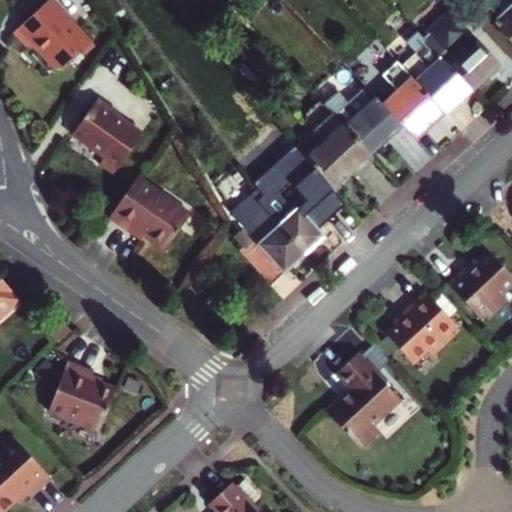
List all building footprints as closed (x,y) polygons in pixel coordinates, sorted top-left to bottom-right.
[(511,0),(494,0),(492,2),(504,15),(511,7),(511,0)] [(54,2),(18,37),(32,52),(39,52),(59,74),(67,73),(96,46),(78,27),(74,27),(66,18),(68,16),(54,2)] [(511,7),(504,15),(494,24),(511,44),(511,7)] [(423,35),(474,90),(499,66),(450,11),(423,35)] [(403,66),(447,114),(474,90),(423,35),(420,31),(408,43),(417,53),(403,66)] [(416,143),(447,114),(403,66),(400,63),(384,77),(400,94),(384,109),(405,131),(416,143)] [(325,105),(335,117),(371,156),(388,141),(390,144),(405,131),(384,109),(366,89),(346,107),(336,95),(325,105)] [(101,102),(76,138),(107,160),(102,167),(117,178),(145,139),(121,121),(123,118),(101,102)] [(373,159),(371,156),(335,117),(300,149),(314,166),(333,188),(336,193),(373,159)] [(259,203),(307,256),(326,239),(304,214),(333,188),(314,166),(282,196),(275,188),(265,197),(259,203)] [(193,218),(141,180),(112,221),(134,237),(137,234),(145,240),(166,255),(193,218)] [(260,245),(253,252),(246,257),(272,287),(307,256),(259,203),(255,207),(260,213),(244,228),(260,245)] [(137,234),(134,237),(143,243),(145,240),(137,234)] [(509,298),(504,293),(511,285),(511,271),(493,251),(479,265),(469,273),(466,270),(452,284),(480,314),(485,309),(489,314),(490,315),(509,298)] [(469,273),(479,265),(476,262),(466,270),(469,273)] [(0,324),(24,303),(0,275),(0,324)] [(410,316),(402,323),(389,334),(417,364),(432,351),(436,356),(458,335),(456,333),(454,331),(460,325),(429,292),(407,312),(410,316)] [(485,309),(480,314),(484,319),(489,314),(485,309)] [(410,316),(407,312),(399,320),(402,323),(410,316)] [(49,332),(62,346),(74,334),(62,320),(49,332)] [(383,432),(377,427),(405,401),(390,385),(393,381),(373,360),(370,363),(362,354),(341,373),(355,388),(330,412),(364,449),(383,432)] [(116,391),(100,385),(90,381),(92,377),(93,374),(67,364),(48,414),(100,433),(116,391)] [(17,440),(0,455),(0,511),(5,511),(18,501),(27,492),(32,498),(52,479),(17,440)] [(236,479),(215,498),(227,511),(266,511),(262,508),(266,505),(243,479),(239,483),(236,479)] [(22,506),(32,498),(27,492),(18,501),(22,506)]
